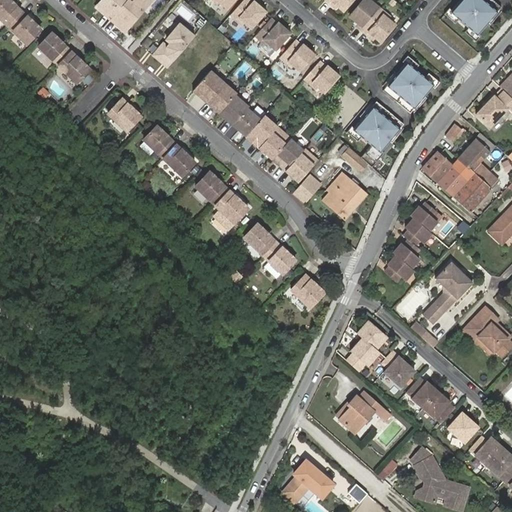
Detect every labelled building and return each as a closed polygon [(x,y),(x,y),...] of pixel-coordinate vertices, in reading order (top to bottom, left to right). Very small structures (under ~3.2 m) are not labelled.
[(21,11),(10,0),(0,0),(0,18),(8,25),(21,11)] [(102,0),(96,7),(124,31),(150,1),(148,0),(102,0)] [(248,0),(242,0),(229,15),(241,26),(243,24),(250,30),(265,12),(252,1),(251,2),(248,0)] [(342,10),(350,0),(326,0),(331,4),(333,2),(337,6),(342,10)] [(362,31),(379,9),(367,0),(361,0),(348,15),(353,20),(358,23),(356,26),(362,31)] [(443,13),(446,15),(450,11),(458,18),(468,27),(476,34),(478,32),(486,23),(490,19),(498,8),(493,3),(490,6),(483,0),(458,0),(451,9),(448,7),(443,13)] [(493,0),(483,0),(490,6),(493,3),(498,8),(500,6),(493,0)] [(387,16),(379,9),(362,31),(368,36),(370,33),(374,37),(379,41),(393,24),(386,18),(387,16)] [(40,29),(21,11),(8,25),(26,43),(40,29)] [(458,18),(450,11),(446,15),(454,23),(458,18)] [(215,30),(222,22),(216,17),(210,25),(215,30)] [(276,23),(270,18),(253,37),(260,43),(257,47),(268,57),(274,51),(289,34),(277,22),(276,23)] [(179,21),(151,55),(168,68),(195,34),(179,21)] [(468,27),(464,31),(475,41),(480,34),(478,32),(476,34),(468,27)] [(70,51),(51,33),(38,47),(57,65),(70,51)] [(278,57),(278,58),(290,69),(292,66),(298,72),(314,55),(301,44),(300,45),(294,39),(278,57)] [(89,70),(70,51),(57,65),(76,83),(89,70)] [(392,78),(383,88),(389,93),(391,90),(407,103),(405,106),(411,111),(419,100),(423,96),(431,87),(432,85),(424,77),(414,69),(405,62),(409,58),(406,55),(401,62),(403,64),(396,73),(392,78)] [(417,65),(409,58),(405,62),(414,69),(417,65)] [(318,61),(302,79),(314,90),(316,88),(323,94),(338,76),(325,65),(324,66),(318,61)] [(204,102),(222,82),(209,70),(191,91),(204,102)] [(503,90),(511,98),(511,72),(500,87),(503,90)] [(427,73),(424,77),(432,85),(431,87),(433,89),(439,82),(427,73)] [(218,114),(234,95),(235,93),(222,82),(204,102),(218,114)] [(42,88),(36,94),(42,99),(47,93),(42,88)] [(409,113),(411,111),(405,106),(407,103),(391,90),(389,93),(383,88),(381,90),(409,113)] [(511,98),(503,90),(496,99),(508,110),(511,113),(511,98)] [(252,114),(246,108),(247,107),(234,95),(218,114),(244,137),(259,120),(252,114)] [(491,129),(508,110),(496,99),(493,96),(476,115),(491,129)] [(141,117),(122,99),(108,113),(127,132),(141,117)] [(375,101),(374,104),(379,108),(377,111),(393,124),(395,121),(401,126),(403,124),(375,101)] [(370,144),(360,157),(371,167),(383,153),(381,151),(386,145),(389,141),(392,137),(401,126),(395,121),(393,124),(377,111),(379,108),(374,104),(365,114),(361,119),(353,128),(351,126),(346,132),(348,134),(352,130),(354,132),(370,144)] [(289,139),(262,116),(259,120),(244,137),(270,160),(289,139)] [(464,127),(457,120),(446,134),(453,139),(464,127)] [(156,127),(143,140),(162,158),(175,145),(156,127)] [(469,212),(490,189),(497,182),(477,163),(493,146),(480,134),(452,166),(436,152),(422,168),(469,212)] [(283,171),(302,150),(289,139),(270,160),(283,171)] [(194,163),(175,145),(162,158),(181,177),(194,163)] [(297,183),(316,160),(303,149),(302,150),(283,171),(297,183)] [(366,165),(347,149),(341,155),(359,172),(366,165)] [(228,191),(209,172),(195,187),(214,205),(228,191)] [(367,194),(351,179),(349,180),(342,175),(326,192),(329,194),(322,201),(344,220),(367,194)] [(299,192),(295,198),(304,206),(316,191),(305,181),(297,190),(299,192)] [(247,209),(228,191),(214,205),(218,209),(212,216),(227,230),(247,209)] [(404,215),(422,228),(428,219),(423,216),(429,208),(415,198),(411,203),(409,202),(401,212),(404,215)] [(511,224),(511,200),(481,232),(495,245),(511,226),(511,224)] [(433,212),(429,208),(423,216),(428,219),(433,212)] [(425,231),(422,228),(404,215),(398,222),(400,224),(395,230),(403,236),(409,241),(412,237),(417,241),(425,231)] [(276,243),(256,224),(243,238),(262,256),(276,243)] [(412,244),(409,241),(403,236),(398,242),(394,239),(386,250),(391,254),(409,268),(417,258),(407,250),(412,244)] [(295,261),(276,243),(262,256),(282,275),(295,261)] [(409,268),(391,254),(384,264),(387,267),(384,271),(394,280),(398,275),(404,280),(412,270),(409,268)] [(281,274),(269,262),(263,268),(275,279),(281,274)] [(440,287),(439,297),(421,316),(432,327),(472,284),(451,263),(434,280),(440,287)] [(323,293),(304,275),(290,290),(309,308),(323,293)] [(504,336),(496,328),(494,330),(489,325),(491,323),(495,319),(482,307),(463,326),(476,339),(476,340),(476,346),(483,353),(492,350),(498,356),(509,344),(504,340),(504,336)] [(375,349),(385,337),(367,322),(357,334),(361,337),(349,351),(352,353),(345,360),(358,372),(365,364),(367,366),(379,353),(375,349)] [(415,322),(411,326),(432,345),(437,340),(415,322)] [(472,345),(476,340),(476,339),(463,326),(459,332),(472,345)] [(400,387),(414,372),(408,367),(409,366),(397,355),(392,350),(380,364),(386,369),(383,372),(400,387)] [(453,407),(448,402),(449,401),(425,380),(425,381),(419,376),(405,392),(411,397),(410,398),(433,419),(434,418),(440,422),(453,407)] [(351,406),(340,420),(354,433),(373,414),(379,420),(379,419),(383,423),(390,416),(363,391),(359,396),(356,394),(347,403),(351,406)] [(347,403),(336,417),(340,420),(351,406),(347,403)] [(463,443),(478,426),(460,410),(445,427),(463,443)] [(511,463),(509,461),(511,457),(511,456),(489,436),(486,440),(480,435),(467,449),(511,488),(511,463)] [(417,465),(432,457),(423,449),(412,461),(417,465)] [(417,465),(416,469),(421,478),(424,479),(426,483),(424,488),(417,491),(418,497),(437,502),(439,495),(440,494),(436,490),(437,485),(442,482),(443,482),(445,481),(445,480),(448,478),(446,474),(443,476),(432,457),(417,465)] [(298,475),(284,491),(296,501),(310,485),(323,496),(334,482),(307,458),(295,472),(298,475)] [(464,509),(470,489),(465,486),(445,481),(443,482),(442,482),(437,485),(436,490),(440,494),(439,495),(449,498),(447,505),(464,509)] [(366,492),(356,484),(351,490),(361,498),(366,492)] [(350,491),(344,497),(354,505),(359,499),(350,491)]
